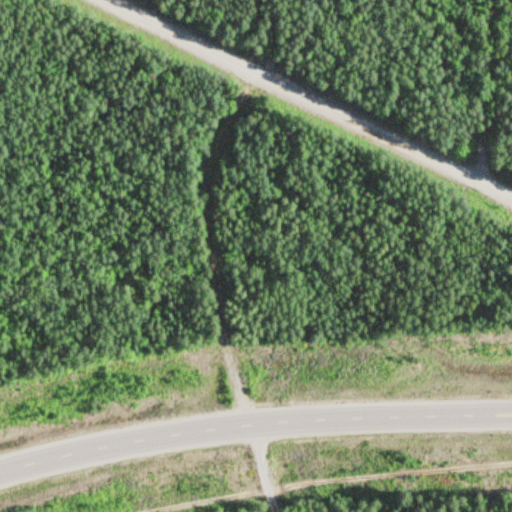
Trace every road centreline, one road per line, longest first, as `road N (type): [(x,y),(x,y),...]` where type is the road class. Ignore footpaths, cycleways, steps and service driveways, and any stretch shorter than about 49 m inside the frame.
road 1 (secondary): [(511,411),(244,423),(0,470)]
road 2 (residential): [(98,0),(511,199)]
